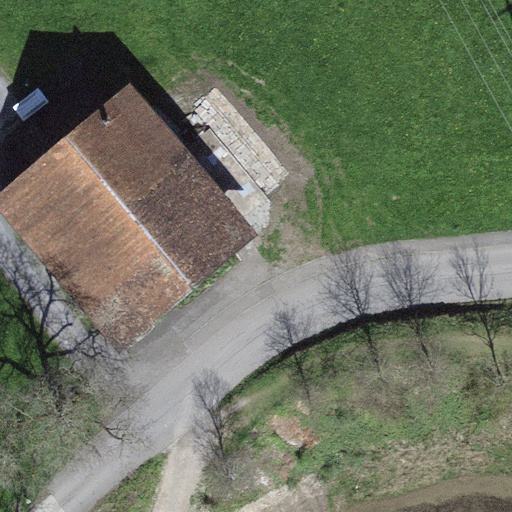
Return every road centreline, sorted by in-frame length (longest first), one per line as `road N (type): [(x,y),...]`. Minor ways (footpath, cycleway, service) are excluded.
road 1 (residential): [(54,511),(282,325),(388,286),(511,276)]
road 2 (track): [(195,395),(158,511)]
